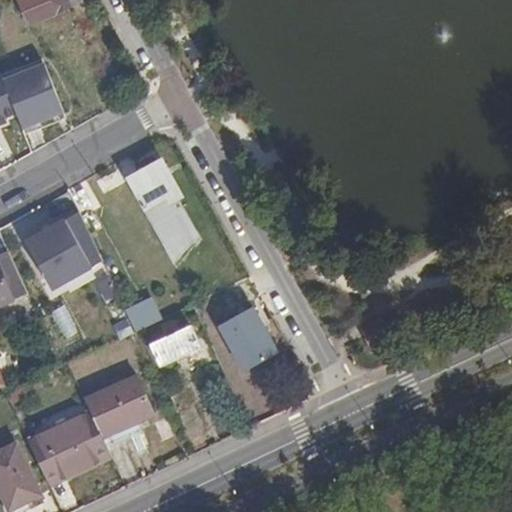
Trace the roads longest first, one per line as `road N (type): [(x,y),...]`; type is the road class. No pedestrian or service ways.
road 1 (residential): [(358,407),(185,102)]
road 2 (secondary): [(358,407),(139,511)]
road 3 (residential): [(185,102),(0,199)]
road 4 (secondary): [(511,333),(358,407)]
